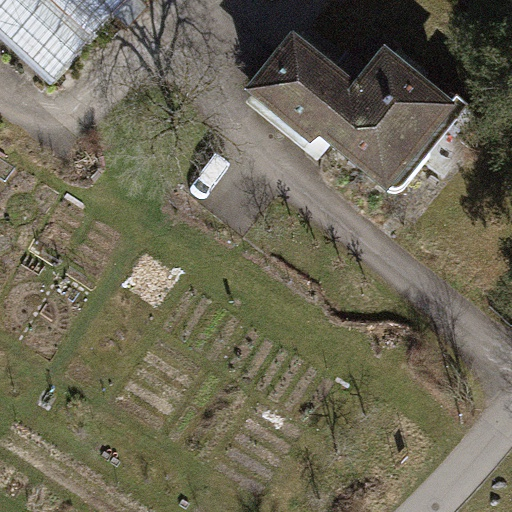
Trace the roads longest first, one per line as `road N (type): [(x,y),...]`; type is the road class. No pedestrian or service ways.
road 1 (track): [(0,108),(41,139),(227,0)]
road 2 (residential): [(511,411),(421,511)]
